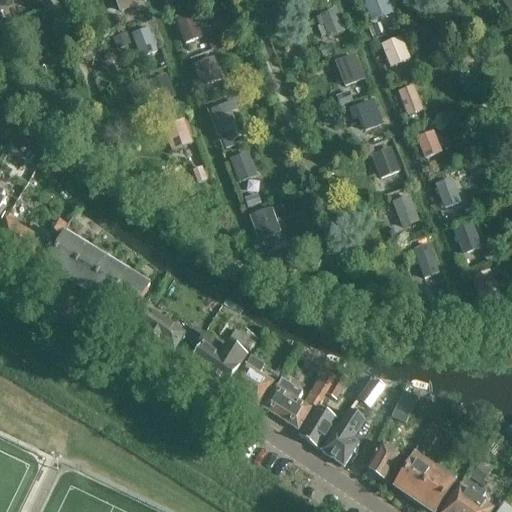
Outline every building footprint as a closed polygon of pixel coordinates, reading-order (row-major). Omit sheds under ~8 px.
[(140,11),(136,0),(115,0),(122,18),(140,11)] [(392,18),(385,0),(374,0),(366,3),(374,25),(392,18)] [(344,36),(336,14),(318,21),(326,43),(344,36)] [(202,40),(194,18),(176,25),(184,47),(202,40)] [(63,58),(54,33),(32,40),(41,65),(63,58)] [(158,56),(150,34),(132,41),(139,63),(158,56)] [(409,66),(401,44),(383,50),(391,73),(409,66)] [(363,84),(355,62),(337,69),(345,91),(363,84)] [(222,86),(213,64),(195,71),(203,93),(222,86)] [(175,103),(167,81),(149,88),(156,111),(175,103)] [(425,114),(416,91),(398,98),(406,121),(425,114)] [(239,130),(231,108),(213,115),(220,137),(239,130)] [(382,132),(374,110),(356,117),(364,139),(382,132)] [(192,150),(184,128),(165,135),(173,157),(192,150)] [(442,159),(434,137),(416,144),(424,166),(442,159)] [(399,176),(390,154),(372,161),(380,183),(399,176)] [(259,180),(251,158),(232,164),(240,187),(259,180)] [(461,206),(453,184),(435,190),(443,213),(461,206)] [(421,226),(413,204),(394,211),(402,233),(421,226)] [(279,237),(271,215),(253,222),(260,245),(279,237)] [(49,248),(28,236),(6,223),(0,232),(0,249),(36,270),(37,269),(36,269),(49,248)] [(482,252),(474,230),(456,236),(463,259),(482,252)] [(68,284),(86,255),(65,242),(47,271),(68,284)] [(89,296),(107,267),(86,255),(68,284),(89,296)] [(439,277),(431,255),(413,262),(420,284),(439,277)] [(109,309),(127,280),(107,267),(89,296),(109,309)] [(501,299),(493,277),(475,284),(482,306),(501,299)] [(130,322),(148,293),(127,280),(109,309),(130,322)] [(184,340),(143,313),(132,328),(174,356),(184,340)] [(238,372),(224,363),(227,359),(219,354),(217,358),(202,348),(191,366),(190,367),(225,391),(226,390),(226,389),(238,372)] [(258,411),(274,387),(246,369),(230,393),(258,412),(258,411)] [(375,409),(387,387),(372,380),(361,401),(375,409)] [(311,413),(276,391),(263,410),(298,433),(311,413)] [(318,451),(337,424),(319,411),(299,438),(318,451)] [(344,469),(358,449),(354,447),(367,429),(349,416),(322,455),(344,469)] [(388,487),(404,462),(383,447),(366,472),(388,487)] [(415,505),(435,475),(415,462),(395,492),(415,505)] [(424,511),(438,511),(454,488),(435,475),(415,505),(424,511)] [(489,511),(460,492),(445,511),(489,511)]
